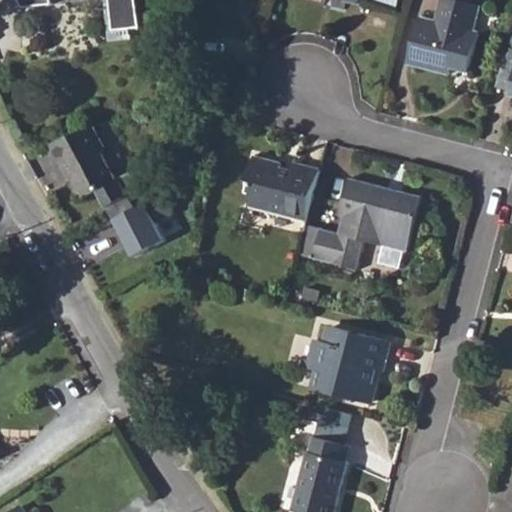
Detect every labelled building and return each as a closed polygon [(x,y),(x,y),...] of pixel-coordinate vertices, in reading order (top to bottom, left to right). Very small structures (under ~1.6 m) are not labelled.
[(50,4),(49,0),(109,0),(112,32),(141,29),(136,0),(16,0),(21,8),(50,4)] [(403,65),(443,76),(445,71),(462,75),(472,33),(467,32),(474,6),(454,0),(436,0),(430,22),(416,19),(403,65)] [(511,35),(505,34),(500,51),(491,86),(490,89),(507,93),(506,97),(511,98),(511,35)] [(103,149),(92,129),(48,145),(57,162),(66,158),(72,170),(70,175),(81,194),(96,186),(106,204),(139,187),(130,171),(115,181),(101,155),(103,149)] [(246,208),(308,223),(322,171),(295,163),(294,170),(281,167),(282,161),(255,155),(249,180),(253,181),(246,208)] [(426,200),(351,181),(340,218),(344,219),(340,234),(325,230),(316,262),(357,273),(366,242),(411,254),(426,200)] [(169,192),(121,217),(138,255),(172,239),(162,220),(179,212),(169,192)] [(316,262),(325,230),(307,225),(299,257),(316,262)] [(381,373),(384,361),(390,341),(363,332),(361,338),(354,336),(348,334),(349,331),(346,329),(330,325),(327,340),(312,336),(306,359),(300,357),(299,367),(318,372),(314,387),(332,393),(334,387),(345,391),(344,397),(369,403),(378,372),(381,373)] [(289,505),(313,511),(328,511),(343,458),(340,457),(344,441),(312,432),(308,448),(304,448),(289,505)]
